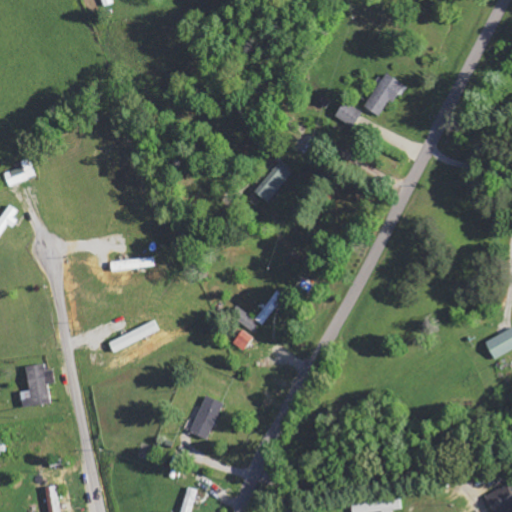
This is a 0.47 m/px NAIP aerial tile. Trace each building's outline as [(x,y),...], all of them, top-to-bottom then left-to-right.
[(404,85),(388,74),(365,107),(381,118),(404,85)] [(336,118),(355,128),(363,112),(344,103),(336,118)] [(35,177),(29,160),(21,163),(22,168),(4,174),(9,187),(35,177)] [(268,203),(293,174),(280,163),(255,193),(268,203)] [(111,263),(113,273),(155,266),(154,257),(111,263)] [(285,297),(278,292),(256,319),(264,325),(285,297)] [(262,323),(241,310),(236,318),(257,331),(262,323)] [(159,331),(155,322),(110,344),(114,353),(159,331)] [(255,338),(244,330),(234,343),(245,351),(255,338)] [(494,360),(511,351),(511,330),(486,342),(494,360)] [(29,392),(21,393),(22,407),(50,405),(49,385),(55,384),(54,371),(46,372),(45,365),(26,367),(29,392)] [(194,434),(212,439),(223,401),(206,396),(194,434)] [(511,511),(511,481),(486,496),(495,511),(511,511)] [(59,511),(58,486),(47,487),(48,511),(59,511)] [(181,511),(192,511),(199,490),(189,487),(181,511)] [(352,504),(353,511),(379,511),(383,511),(393,511),(394,510),(402,509),(401,498),(352,504)]
